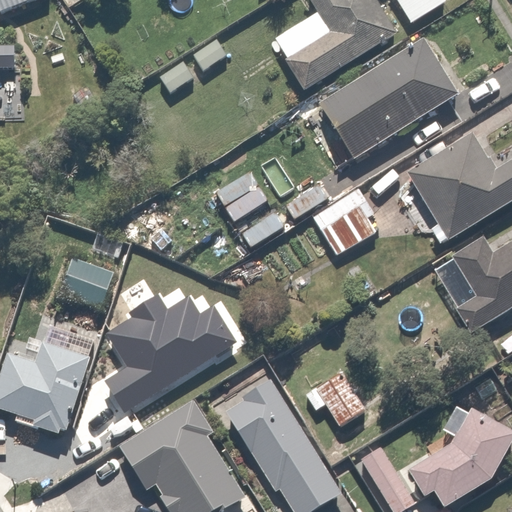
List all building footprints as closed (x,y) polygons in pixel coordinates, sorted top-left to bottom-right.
[(42,0),(0,0),(0,20),(45,7),(42,0)] [(267,50),(296,102),(398,45),(372,0),(316,0),(302,8),(312,26),(267,50)] [(439,0),(396,0),(394,1),(412,33),(447,14),(439,0)] [(433,51),(298,130),(330,183),(464,104),(433,51)] [(0,131),(13,131),(14,59),(0,58),(0,131)] [(204,62),(182,74),(189,87),(212,75),(204,62)] [(170,77),(149,90),(161,109),(182,96),(170,77)] [(411,181),(445,248),(511,214),(511,170),(506,174),(489,141),(411,181)] [(362,199),(308,231),(330,267),(375,241),(365,224),(374,219),(362,199)] [(472,343),(511,318),(511,257),(504,263),(493,245),(471,259),(492,294),(456,316),(472,343)] [(115,279),(69,265),(55,309),(101,323),(115,279)] [(76,423),(97,372),(36,347),(24,377),(6,369),(0,382),(0,426),(47,446),(49,440),(67,447),(73,434),(69,432),(73,422),(76,423)] [(361,426),(339,386),(315,399),(336,439),(361,426)] [(335,511),(337,511),(263,393),(212,425),(264,508),(272,503),(277,511),(335,511)] [(210,441),(192,409),(101,460),(127,507),(148,496),(156,511),(241,511),(242,511),(205,444),(210,441)] [(447,463),(407,483),(438,511),(464,511),(493,496),(511,464),(511,443),(477,415),(447,463)] [(405,511),(377,461),(351,476),(370,511),(405,511)]
